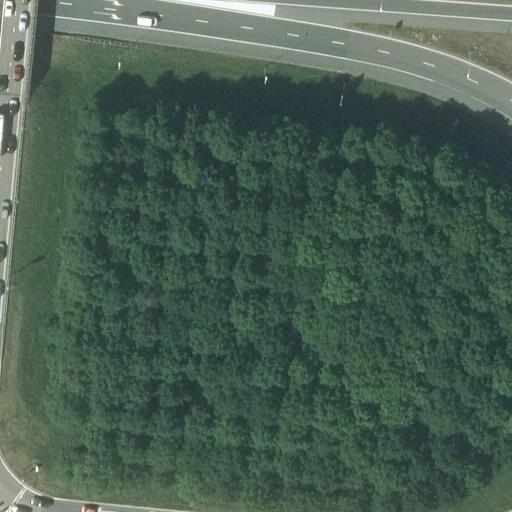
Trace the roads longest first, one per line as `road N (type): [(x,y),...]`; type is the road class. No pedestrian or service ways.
road 1 (motorway): [(156,0),(268,32),(373,50),(511,103)]
road 2 (motorway): [(291,0),(511,15)]
road 3 (primary): [(0,167),(15,0)]
